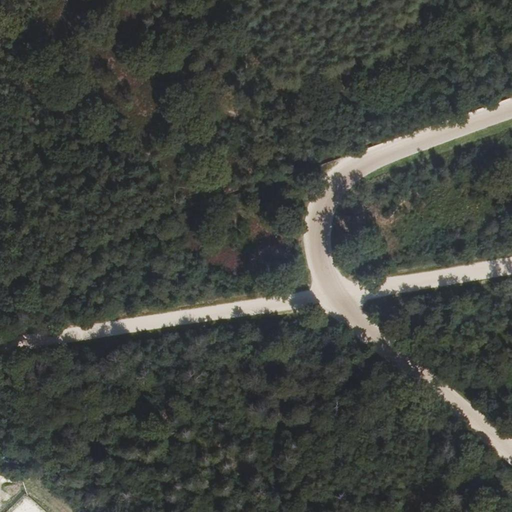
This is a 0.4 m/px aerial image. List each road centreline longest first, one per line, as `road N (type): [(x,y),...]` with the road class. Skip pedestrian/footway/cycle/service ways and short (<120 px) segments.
road 1 (track): [(511,453),(331,298),(314,232),(316,212),(345,173),(511,110)]
road 2 (track): [(511,270),(0,348)]
